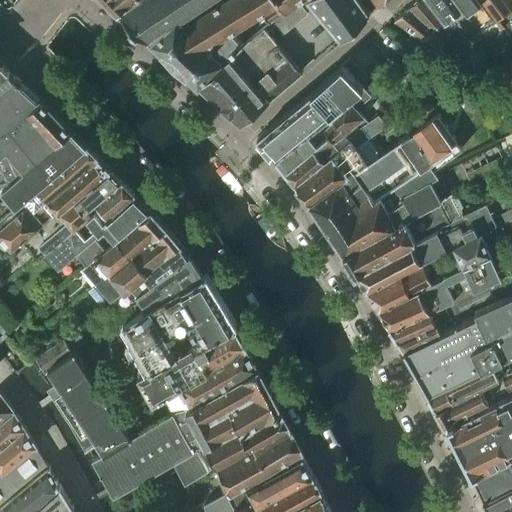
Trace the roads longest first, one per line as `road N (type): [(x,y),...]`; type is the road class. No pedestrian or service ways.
road 1 (residential): [(14,40),(190,227),(357,511)]
road 2 (residential): [(472,511),(336,267),(237,138)]
road 3 (residential): [(237,138),(84,0)]
road 4 (residential): [(373,19),(237,138)]
road 5 (residential): [(96,511),(5,373)]
